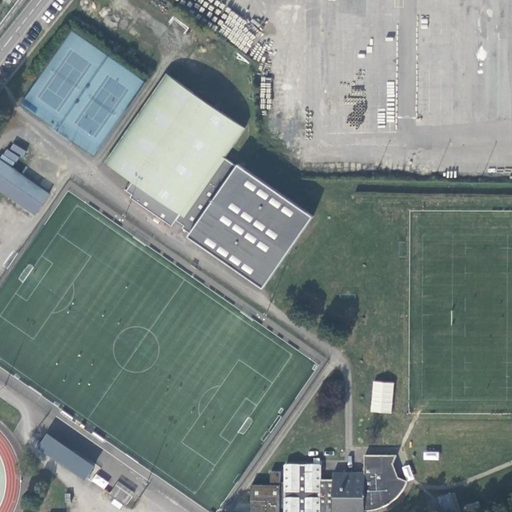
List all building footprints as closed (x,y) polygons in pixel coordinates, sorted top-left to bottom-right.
[(264,288),(314,215),(239,164),(237,166),(225,158),(245,128),(167,74),(106,162),(132,179),(131,180),(133,181),(127,190),(133,194),(131,197),(172,226),(177,219),(185,225),(183,227),(191,233),(189,236),(264,288)] [(0,158),(12,167),(23,151),(12,142),(0,158)] [(0,159),(0,174),(8,180),(15,170),(0,159)] [(0,174),(0,189),(35,214),(49,193),(15,170),(8,180),(0,174)] [(391,414),(394,382),(373,380),(370,412),(391,414)] [(46,439),(41,447),(88,480),(93,472),(46,439)] [(424,451),(423,459),(438,460),(439,452),(424,451)] [(364,511),(364,505),(370,505),(371,507),(374,507),(377,506),(379,505),(382,504),(383,507),(386,506),(388,505),(391,503),(393,501),(396,499),(398,497),(400,495),(402,493),(403,490),(405,488),(406,485),(407,482),(398,479),(389,475),(393,465),(397,456),(365,456),(365,473),(334,473),(333,481),(321,481),(321,465),(286,465),(286,483),(281,483),(281,472),(271,472),(271,486),(251,486),(251,502),(254,502),(254,507),(253,507),(252,511),(280,511),(281,508),(285,508),(285,511),(320,511),(321,508),(333,508),(333,511),(364,511)] [(389,475),(398,479),(393,465),(389,475)] [(91,481),(104,489),(109,481),(95,474),(91,481)] [(116,485),(110,494),(127,505),(133,497),(116,485)] [(456,511),(450,493),(438,497),(443,511),(456,511)]
